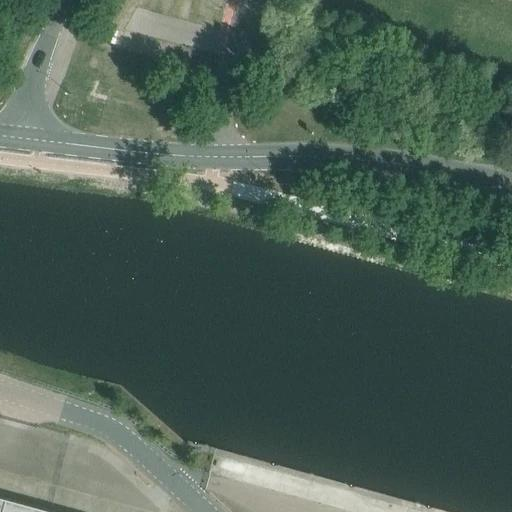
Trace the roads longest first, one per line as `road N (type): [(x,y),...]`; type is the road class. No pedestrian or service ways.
road 1 (tertiary): [(511,185),(377,160),(139,153),(27,139)]
road 2 (unclassified): [(206,511),(113,429),(0,388)]
